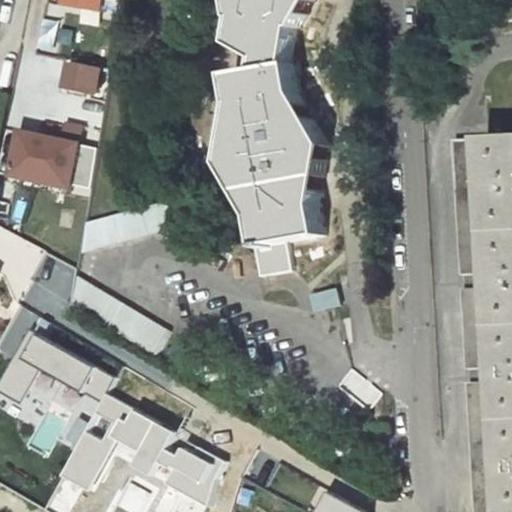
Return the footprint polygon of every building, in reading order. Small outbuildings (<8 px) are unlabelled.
[(54,0),(54,2),(89,9),(90,0),(54,0)] [(241,0),(241,1),(245,17),(241,43),(267,58),(264,70),(296,65),(303,26),(305,26),(312,14),(308,5),(320,2),(321,0),(241,0)] [(104,98),(111,69),(72,60),(66,89),(104,98)] [(264,70),(238,74),(243,104),(240,119),(249,133),(237,135),(235,150),(243,163),(232,164),(247,191),(257,189),(255,205),(262,217),(267,246),(261,247),(266,274),(297,270),(292,241),(330,234),(325,203),(327,190),(320,177),(330,176),(333,160),(325,148),(336,145),(320,118),(309,120),(313,106),(306,93),(301,64),(296,65),(264,70)] [(72,122),(68,140),(85,144),(89,126),(72,122)] [(68,140),(27,131),(17,174),(75,188),(85,144),(68,140)] [(511,511),(511,135),(459,139),(466,274),(495,273),(496,286),(466,288),(470,368),(500,366),(501,380),(471,381),(477,511),(511,511)] [(92,224),(87,254),(176,229),(168,202),(92,224)] [(83,279),(78,307),(161,357),(175,333),(83,279)] [(341,288),(317,295),(321,310),(345,304),(341,288)] [(193,409),(158,389),(121,454),(159,477),(169,461),(164,459),(193,409)] [(67,475),(27,452),(14,474),(54,498),(67,475)]
